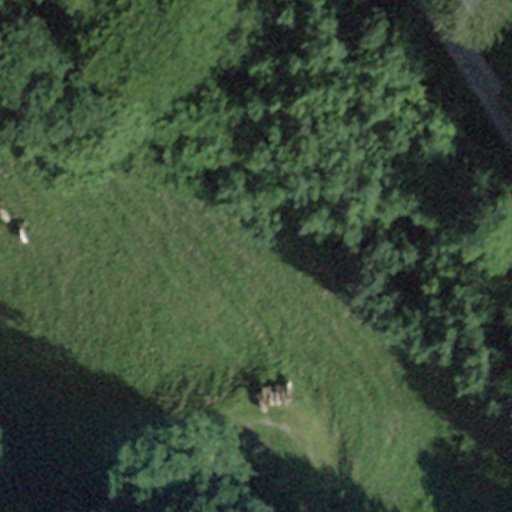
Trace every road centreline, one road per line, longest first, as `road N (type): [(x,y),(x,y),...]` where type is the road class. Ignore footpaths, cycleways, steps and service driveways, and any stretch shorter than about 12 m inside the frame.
road 1 (track): [(341,511),(333,470),(312,436),(286,420),(256,417),(96,511)]
road 2 (track): [(429,0),(511,131)]
